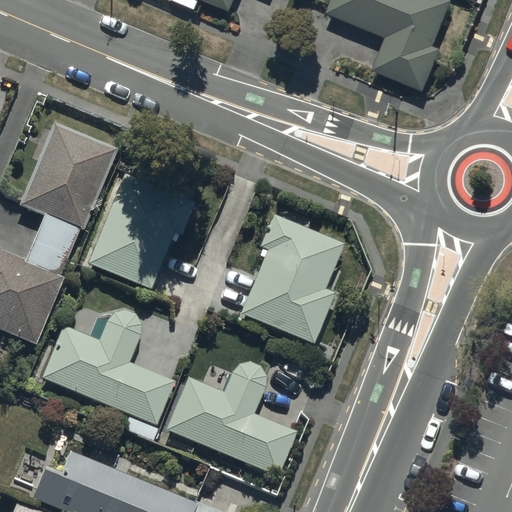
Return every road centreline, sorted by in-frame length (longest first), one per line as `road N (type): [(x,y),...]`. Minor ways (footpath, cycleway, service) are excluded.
road 1 (tertiary): [(331,511),(433,210)]
road 2 (tertiary): [(482,236),(357,511)]
road 3 (residential): [(0,11),(247,114)]
road 4 (residential): [(429,201),(290,147),(247,114)]
road 5 (residential): [(247,114),(305,117),(431,148)]
